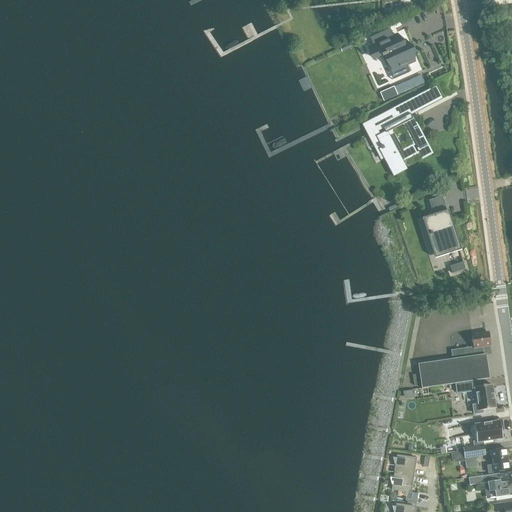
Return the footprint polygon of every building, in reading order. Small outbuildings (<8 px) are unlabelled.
[(375,58),(387,53),(394,70),(413,62),(404,42),(400,44),(396,35),(393,37),(390,30),(370,38),(373,45),(370,47),(375,58)] [(351,42),(340,47),(342,52),(353,47),(351,42)] [(421,75),(380,94),(384,102),(424,83),(421,75)] [(407,170),(406,168),(403,163),(419,155),(421,159),(420,159),(421,160),(432,154),(413,118),(410,120),(409,116),(430,105),(424,93),(432,89),(431,88),(368,122),(368,123),(391,111),(396,121),(383,129),(385,133),(377,137),(382,146),(380,147),(382,150),(383,149),(387,156),(385,157),(385,158),(385,157),(389,164),(387,165),(393,177),(407,170)] [(433,215),(422,219),(435,259),(461,250),(448,210),(446,211),(433,215)] [(462,263),(449,266),(452,273),(465,269),(463,262),(462,263)] [(421,388),(489,378),(488,378),(484,355),(486,355),(486,354),(483,354),(482,347),(490,345),(488,333),(471,335),(473,347),(451,351),(452,360),(418,365),(421,388)] [(457,393),(462,392),(475,390),(477,405),(473,405),(474,414),(482,413),(482,410),(495,408),(492,384),(479,386),(478,380),(456,384),(457,393)] [(476,442),(474,442),(474,446),(483,445),(483,444),(483,441),(503,438),(500,421),(474,424),(474,425),(476,442)] [(464,448),(463,448),(465,461),(466,468),(476,466),(475,460),(478,456),(485,455),(483,445),(474,446),(464,448)] [(456,453),(451,454),(452,463),(465,461),(463,448),(455,449),(456,453)] [(488,473),(509,470),(506,449),(490,451),(492,465),(487,466),(488,473)] [(394,472),(394,473),(414,475),(414,474),(416,459),(397,456),(396,459),(393,458),(395,466),(394,472)] [(392,486),(392,490),(411,493),(414,475),(394,473),(393,479),(390,478),(392,486)] [(483,484),(482,477),(482,476),(468,478),(469,486),(483,484)] [(490,499),(511,495),(511,485),(511,481),(500,482),(500,480),(487,482),(490,499)] [(511,511),(511,501),(493,505),(494,511),(496,510),(496,511),(511,511)] [(396,506),(393,506),(394,511),(418,511),(419,509),(416,508),(416,506),(397,503),(396,506)]
